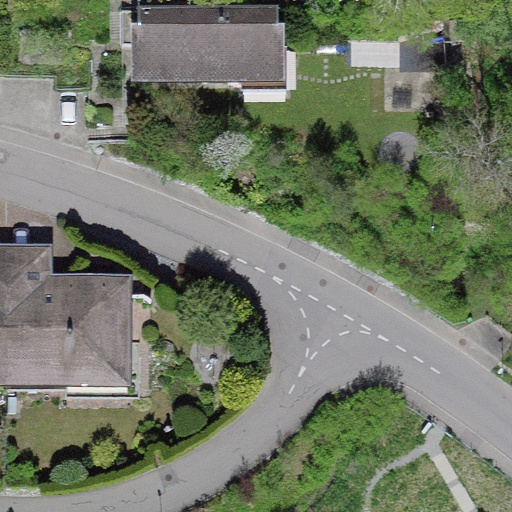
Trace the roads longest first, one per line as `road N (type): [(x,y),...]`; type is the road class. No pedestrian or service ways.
road 1 (residential): [(337,312),(190,238),(0,172)]
road 2 (residential): [(337,312),(293,389),(239,447),(165,492),(93,511)]
road 3 (residential): [(511,427),(337,312)]
